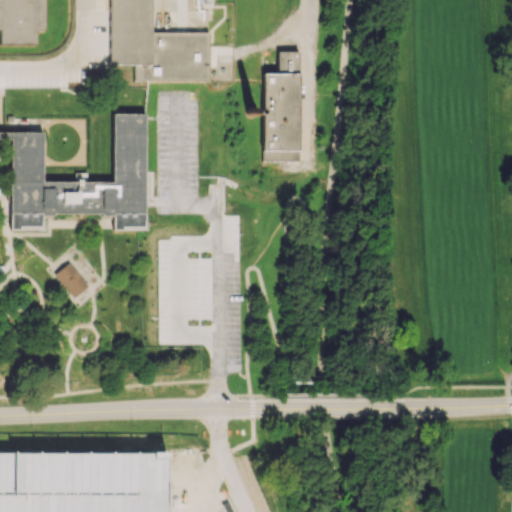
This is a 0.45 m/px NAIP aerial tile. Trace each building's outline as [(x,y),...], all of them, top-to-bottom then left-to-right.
[(46,0),(46,30),(37,30),(37,45),(0,45),(0,0),(46,0)] [(210,32),(210,50),(210,81),(147,81),(134,81),(134,64),(109,64),(109,0),(152,0),(152,32),(210,32)] [(192,10),(192,20),(213,20),(212,10),(192,10)] [(300,51),(301,164),(263,165),(262,76),(280,76),(280,52),(300,51)] [(12,229),(43,229),(44,213),(114,214),(114,224),(114,229),(147,229),(147,214),(146,113),(143,113),(118,113),(114,113),(113,182),(88,182),(88,172),(74,172),(75,182),(44,182),(44,132),(12,132),(12,139),(12,198),(12,229)] [(68,261),(54,273),(74,296),(88,284),(68,261)]
